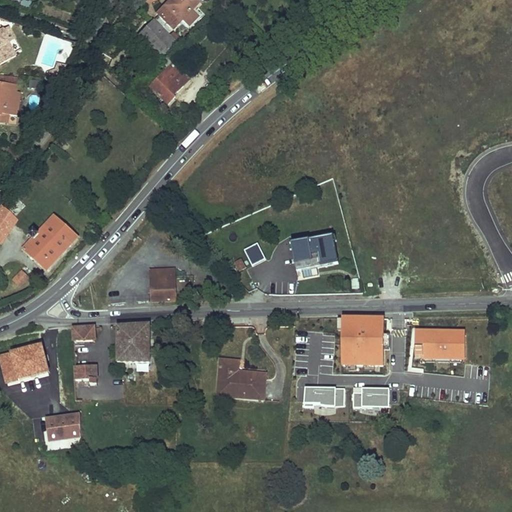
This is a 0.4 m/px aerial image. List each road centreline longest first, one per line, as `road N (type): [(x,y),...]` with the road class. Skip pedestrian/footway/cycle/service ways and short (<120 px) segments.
road 1 (primary): [(64,285),(255,83),(376,0)]
road 2 (unclassified): [(91,317),(511,301)]
road 3 (residential): [(108,0),(55,122),(0,188)]
road 4 (residential): [(511,272),(474,196),(483,168),(511,153)]
